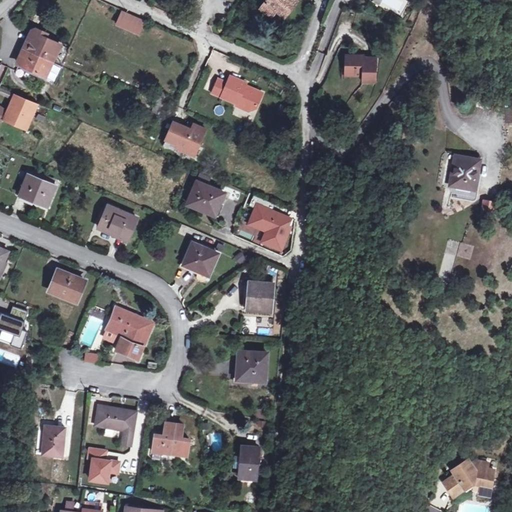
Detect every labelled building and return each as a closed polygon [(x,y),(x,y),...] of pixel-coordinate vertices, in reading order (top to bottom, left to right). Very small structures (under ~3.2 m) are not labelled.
[(298,0),(268,0),(261,9),(272,17),(278,9),(286,16),(298,0)] [(147,20),(124,10),(119,22),(142,32),(147,20)] [(32,20),(40,23),(42,18),(35,15),(32,20)] [(20,46),(47,59),(53,46),(55,42),(28,29),(20,46)] [(41,73),(47,59),(20,46),(13,60),(41,73)] [(364,57),(364,60),(348,59),(348,73),(363,74),(363,83),(377,84),(377,58),(364,57)] [(57,63),(47,59),(41,73),(50,78),(57,63)] [(248,83),(232,76),(229,83),(220,79),(214,93),(238,104),(237,106),(250,111),(257,108),(264,93),(247,86),(248,83)] [(157,101),(153,112),(159,115),(166,96),(144,86),(141,94),(157,101)] [(13,107),(30,114),(39,103),(1,87),(0,92),(1,94),(16,100),(13,107)] [(0,120),(0,121),(8,121),(28,130),(34,116),(30,114),(13,107),(11,113),(0,106),(0,120)] [(196,155),(207,129),(194,124),(192,130),(174,123),(164,147),(177,152),(178,148),(196,155)] [(448,183),(470,187),(475,157),(450,153),(449,165),(451,166),(448,183)] [(33,172),(32,176),(53,185),(55,181),(33,172)] [(53,185),(32,176),(28,174),(20,195),(48,207),(57,186),(53,185)] [(197,181),(198,182),(209,186),(212,179),(200,174),(197,181)] [(209,186),(198,182),(189,204),(216,216),(225,193),(209,186)] [(255,195),(250,205),(257,208),(250,223),(268,231),(263,241),(282,249),(290,230),(288,229),(292,219),(280,214),(283,207),(255,195)] [(479,204),(489,205),(490,197),(479,196),(479,204)] [(116,232),(129,237),(137,218),(109,206),(100,228),(115,234),(116,232)] [(201,270),(210,274),(219,254),(194,243),(184,265),(200,272),(201,270)] [(0,270),(1,271),(10,252),(0,247),(0,270)] [(208,278),(210,274),(201,270),(200,272),(184,265),(183,269),(198,275),(199,278),(199,280),(201,281),(203,282),(205,281),(206,280),(208,278)] [(51,291),(78,302),(86,281),(59,270),(51,291)] [(275,284),(274,284),(275,278),(252,277),(249,310),(273,312),(275,284)] [(10,316),(0,312),(0,329),(16,335),(12,346),(23,349),(29,331),(24,329),(29,311),(14,306),(10,316)] [(121,338),(119,344),(117,351),(138,359),(143,347),(144,348),(154,323),(132,314),(130,318),(125,316),(127,312),(116,308),(108,330),(124,336),(123,339),(121,338)] [(104,338),(119,344),(121,338),(123,339),(124,336),(108,330),(104,338)] [(82,361),(96,362),(97,352),(83,351),(82,361)] [(238,380),(266,382),(268,354),(240,351),(238,380)] [(123,444),(133,445),(138,411),(99,406),(96,426),(125,430),(123,444)] [(163,452),(171,453),(188,456),(190,440),(182,438),(184,425),(166,423),(164,438),(156,436),(153,451),(163,453),(163,452)] [(43,454),(63,456),(66,427),(46,425),(43,454)] [(85,458),(89,459),(89,455),(106,458),(108,450),(87,446),(85,458)] [(241,476),(257,478),(260,450),(244,448),(241,476)] [(162,457),(163,453),(153,451),(152,458),(162,460),(162,457)] [(106,458),(89,455),(89,459),(86,480),(108,484),(109,474),(119,475),(119,460),(106,458)] [(470,460),(468,458),(461,463),(455,467),(452,469),(455,474),(443,482),(453,495),(461,491),(461,488),(464,486),(465,488),(474,482),(482,484),(481,487),(491,489),(494,469),(487,468),(488,463),(474,457),(470,460)] [(461,463),(459,459),(452,463),(455,467),(461,463)] [(83,501),(82,509),(99,510),(100,504),(83,501)] [(67,502),(65,511),(66,511),(73,511),(75,503),(67,502)]
